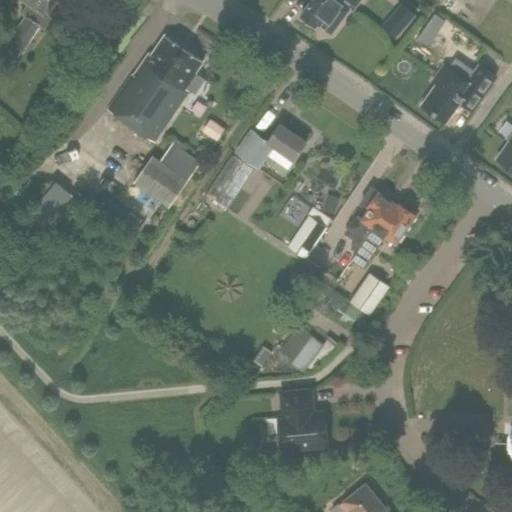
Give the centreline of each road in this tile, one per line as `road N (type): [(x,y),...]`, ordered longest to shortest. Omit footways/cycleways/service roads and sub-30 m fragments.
road 1 (residential): [(464,511),(399,439),(386,373),(401,325),(490,195)]
road 2 (tertiary): [(490,195),(396,125),(188,0)]
